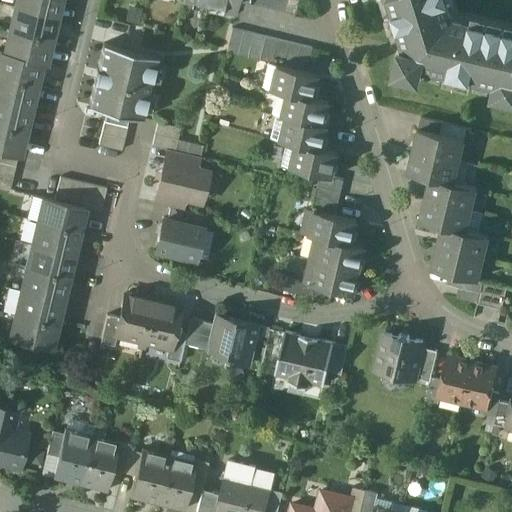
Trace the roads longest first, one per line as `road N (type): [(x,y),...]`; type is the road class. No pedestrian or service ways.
road 1 (residential): [(109,270),(132,173),(55,154),(89,0)]
road 2 (residential): [(413,296),(338,321),(109,270)]
road 3 (residential): [(326,0),(413,296)]
